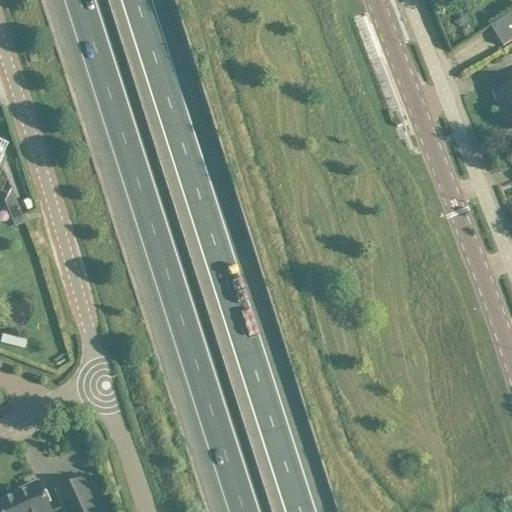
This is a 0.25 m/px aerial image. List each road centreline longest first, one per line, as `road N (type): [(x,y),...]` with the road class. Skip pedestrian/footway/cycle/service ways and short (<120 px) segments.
road 1 (motorway): [(305,511),(140,0)]
road 2 (motorway): [(80,0),(243,511)]
road 3 (unclassified): [(106,387),(0,47)]
road 4 (tertiary): [(457,212),(375,0)]
road 5 (tertiary): [(457,212),(511,366)]
road 6 (unclassified): [(146,511),(106,387)]
